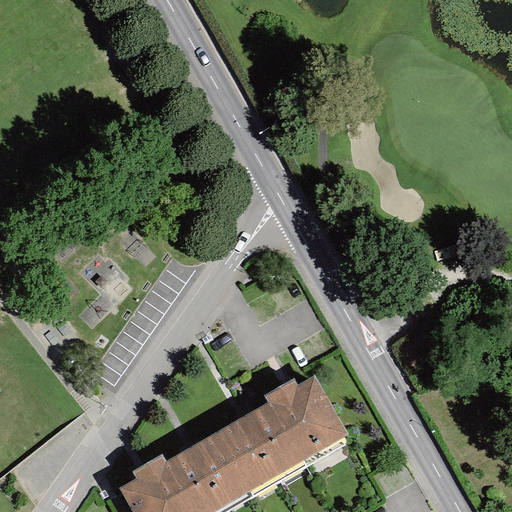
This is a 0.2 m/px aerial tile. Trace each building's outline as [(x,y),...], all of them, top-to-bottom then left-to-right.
[(263,396),(267,402),(300,462),(348,435),(315,377),(296,388),(292,380),(263,396)] [(267,402),(241,416),(275,477),(300,462),(267,402)] [(250,491),(275,477),(241,416),(216,431),(250,491)] [(216,431),(190,446),(224,505),(250,491),(216,431)] [(192,511),(212,511),(224,505),(190,446),(164,461),(192,511)] [(131,511),(192,511),(164,461),(160,455),(131,471),(136,478),(118,488),(131,511)]
